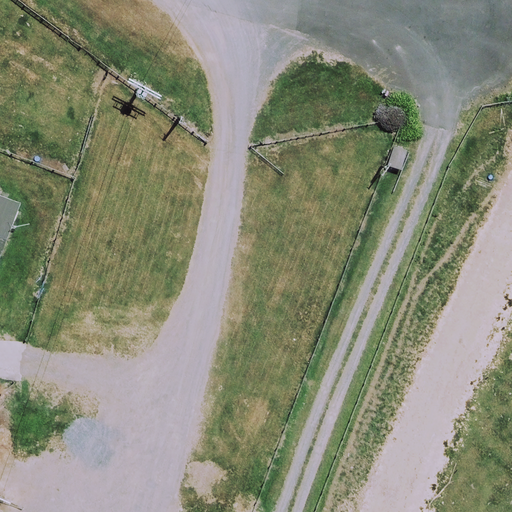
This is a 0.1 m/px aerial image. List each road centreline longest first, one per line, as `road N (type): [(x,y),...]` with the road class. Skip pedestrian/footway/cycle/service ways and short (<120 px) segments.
road 1 (unknown): [(429,7),(433,123),(419,186),(294,511)]
road 2 (unknown): [(231,0),(192,312),(172,405)]
road 3 (unknown): [(172,405),(25,393)]
